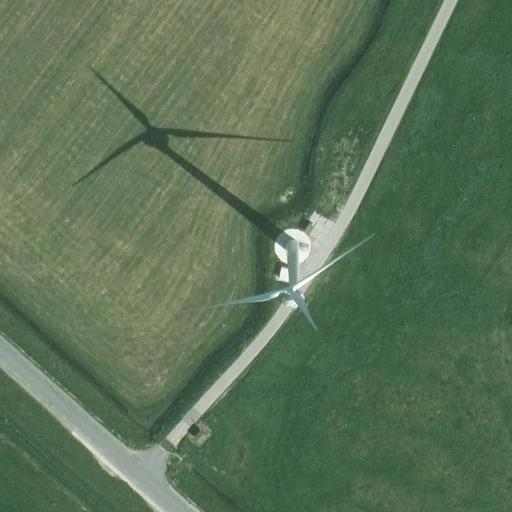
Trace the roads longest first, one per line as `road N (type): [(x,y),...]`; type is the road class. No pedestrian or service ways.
road 1 (unclassified): [(140,476),(277,323),(331,244),(451,0)]
road 2 (tertiary): [(140,476),(0,352)]
